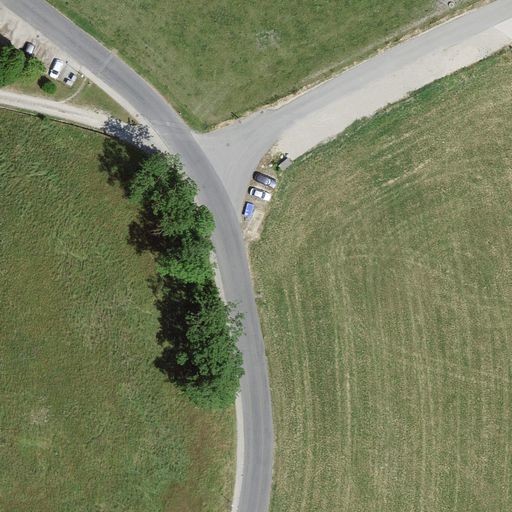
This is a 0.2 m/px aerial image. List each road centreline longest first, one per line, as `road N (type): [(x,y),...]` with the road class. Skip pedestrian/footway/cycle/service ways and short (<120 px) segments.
road 1 (unclassified): [(205,183),(319,103),(511,6)]
road 2 (tertiary): [(254,511),(255,382),(224,228),(205,183)]
road 3 (tertiary): [(205,183),(143,103),(18,0)]
